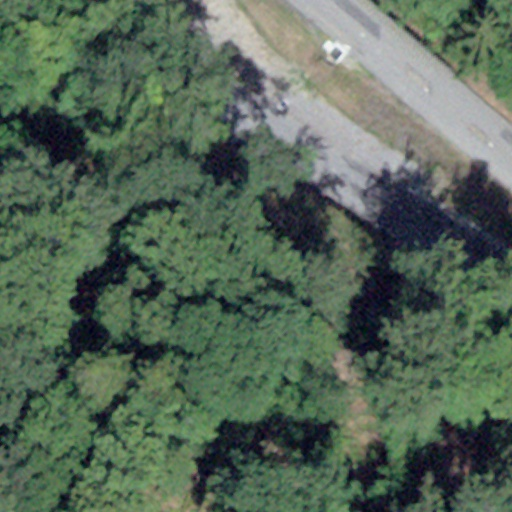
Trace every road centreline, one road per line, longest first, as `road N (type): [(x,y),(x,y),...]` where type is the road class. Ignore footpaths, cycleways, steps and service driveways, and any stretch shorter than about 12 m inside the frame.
road 1 (tertiary): [(140,0),(157,49),(218,117),(511,299)]
road 2 (tertiary): [(511,157),(315,0)]
